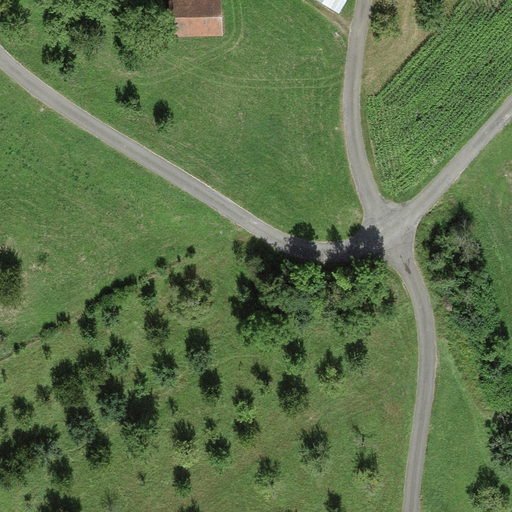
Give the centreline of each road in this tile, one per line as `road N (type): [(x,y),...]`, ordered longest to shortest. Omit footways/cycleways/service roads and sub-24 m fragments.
road 1 (track): [(0,56),(49,96),(298,252),(391,241),(511,104)]
road 2 (track): [(407,511),(426,374),(423,314),(359,172),(349,88),(361,0)]
